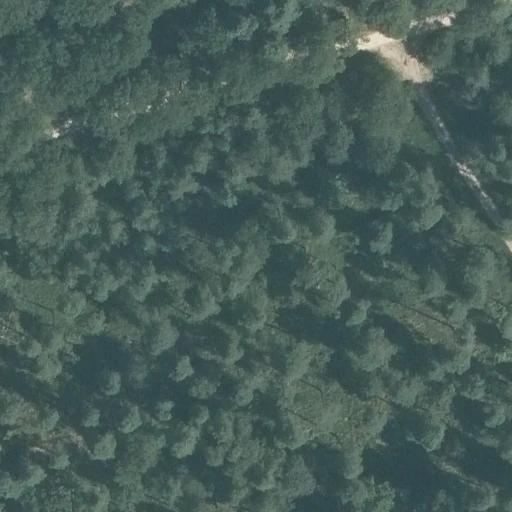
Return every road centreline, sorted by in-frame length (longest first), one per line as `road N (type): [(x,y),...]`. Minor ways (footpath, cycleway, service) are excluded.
road 1 (track): [(0,132),(38,109),(459,0)]
road 2 (track): [(511,256),(366,23)]
